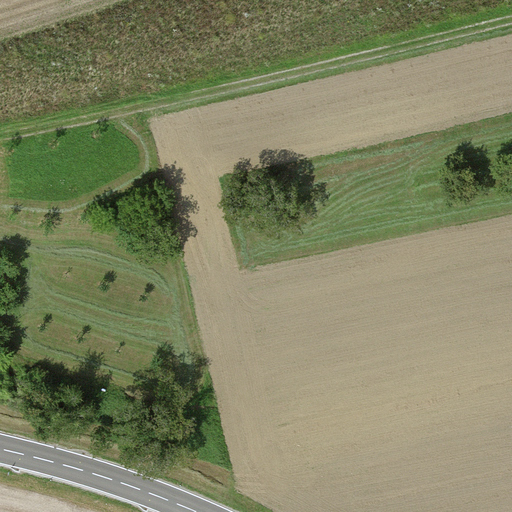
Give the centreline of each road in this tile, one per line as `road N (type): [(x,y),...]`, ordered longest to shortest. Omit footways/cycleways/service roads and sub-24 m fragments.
road 1 (track): [(511,20),(0,138)]
road 2 (tertiary): [(0,449),(195,511)]
